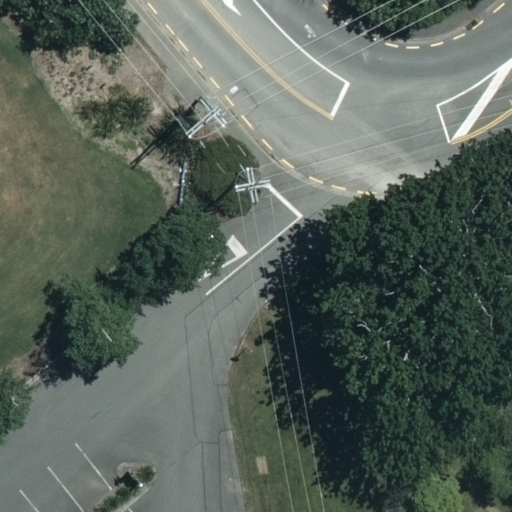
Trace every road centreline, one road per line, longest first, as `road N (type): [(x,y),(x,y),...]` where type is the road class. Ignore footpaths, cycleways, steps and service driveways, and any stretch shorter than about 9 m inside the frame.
road 1 (residential): [(0,460),(296,216),(358,122)]
road 2 (tertiary): [(201,0),(302,101),(358,122)]
road 3 (tertiary): [(511,57),(435,107),(358,122)]
